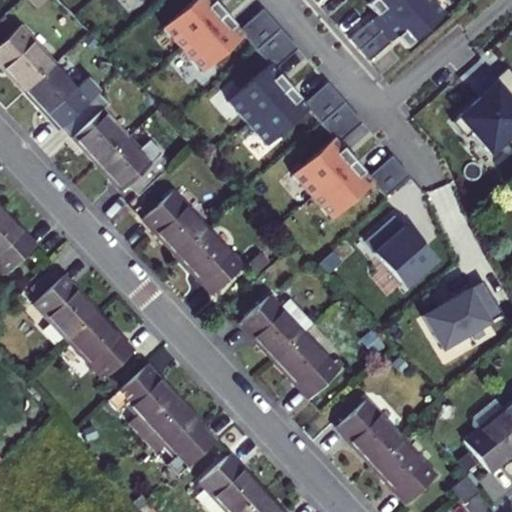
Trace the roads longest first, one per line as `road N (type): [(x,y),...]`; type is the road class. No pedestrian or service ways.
road 1 (residential): [(0,140),(348,511)]
road 2 (residential): [(377,109),(422,159),(464,258)]
road 3 (residential): [(505,0),(377,109)]
road 4 (residential): [(377,109),(283,0)]
